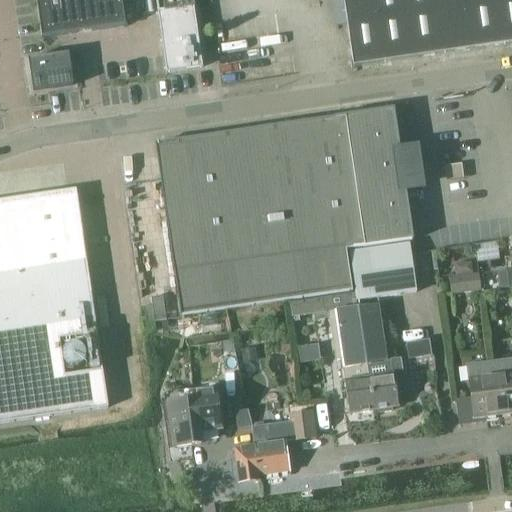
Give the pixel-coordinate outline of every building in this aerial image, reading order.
[(121,0),(35,0),(42,38),(125,26),(121,0)] [(156,0),(167,72),(202,67),(192,0),(156,0)] [(343,0),(353,67),(487,48),(480,0),(343,0)] [(511,44),(511,0),(480,0),(487,48),(511,44)] [(68,55),(29,60),(31,76),(71,70),(68,55)] [(71,70),(31,76),(33,91),(73,86),(71,70)] [(393,110),(156,145),(181,317),(353,292),(346,250),(413,241),(393,110)] [(0,423),(106,407),(101,371),(64,377),(62,361),(66,366),(71,368),(78,368),(83,364),(85,358),(84,352),(80,347),(75,344),(68,345),(63,349),(61,355),(59,340),(97,334),(76,190),(0,201),(0,423)] [(497,239),(476,242),(479,259),(500,255),(497,239)] [(410,245),(350,253),(356,294),(357,301),(416,292),(410,245)] [(472,263),(454,265),(456,277),(473,275),(472,263)] [(511,270),(497,272),(499,289),(511,287),(511,270)] [(456,277),(449,278),(451,296),(481,291),(478,274),(473,275),(456,277)] [(356,294),(290,304),(292,318),(335,312),(343,371),(353,370),(355,380),(343,381),(346,398),(349,414),(373,411),(358,309),(357,301),(356,294)] [(152,306),(154,322),(166,321),(163,297),(151,299),(152,306)] [(391,363),(382,305),(358,309),(373,411),(376,410),(377,414),(390,412),(389,408),(398,407),(396,392),(404,391),(400,361),(391,363)] [(152,306),(140,308),(144,332),(156,330),(152,306)] [(233,341),(222,343),(223,353),(234,351),(233,341)] [(429,341),(406,344),(409,360),(432,356),(429,341)] [(307,347),(296,348),(298,364),(309,362),(307,347)] [(242,363),(255,361),(253,348),(240,350),(242,363)] [(511,360),(490,363),(498,416),(511,414),(511,360)] [(467,367),(474,419),(498,416),(490,363),(467,367)] [(216,389),(194,392),(196,406),(199,432),(221,429),(216,389)] [(196,406),(166,410),(172,451),(202,447),(199,432),(196,406)] [(248,411),(235,413),(237,430),(251,428),(252,428),(248,411)] [(312,412),(289,416),(292,442),(316,439),(312,412)] [(269,426),(260,427),(266,476),(289,473),(284,434),(270,436),(269,426)] [(260,481),(259,477),(266,476),(260,427),(252,428),(251,428),(253,446),(234,449),(238,484),(260,481)]
